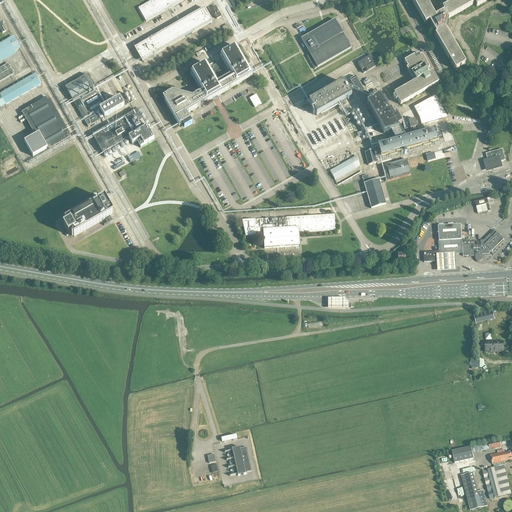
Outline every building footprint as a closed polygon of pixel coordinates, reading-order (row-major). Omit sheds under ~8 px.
[(146,22),(166,10),(183,0),(153,0),(139,9),(139,8),(138,8),(146,22)] [(456,0),(442,8),(442,9),(443,11),(442,12),(440,13),(437,15),(437,17),(436,18),(425,0),(411,0),(425,24),(430,22),(431,24),(431,25),(434,31),(435,31),(436,33),(435,34),(435,35),(454,70),(455,70),(465,64),(465,63),(445,29),(444,27),(445,25),(446,24),(446,23),(446,22),(446,20),(448,19),(474,4),(476,7),(488,0),(456,0)] [(215,7),(211,9),(216,19),(221,17),(215,7)] [(204,9),(148,41),(135,48),(142,62),(212,22),(204,9)] [(351,48),(347,41),(335,20),(301,39),(310,55),(307,57),(314,69),(351,48)] [(124,32),(130,42),(139,37),(133,27),(124,32)] [(20,48),(12,35),(0,41),(0,61),(16,53),(14,51),(20,48)] [(236,47),(227,52),(220,56),(225,66),(212,73),(207,64),(190,73),(199,90),(200,90),(201,92),(192,97),(172,92),(163,97),(179,126),(182,124),(184,128),(192,123),(190,120),(187,113),(200,106),(202,106),(204,105),(204,103),(215,97),(253,76),(236,47)] [(415,56),(414,55),(404,61),(408,67),(406,68),(414,82),(394,94),(395,95),(393,97),(395,101),(398,100),(400,105),(438,83),(432,72),(430,73),(428,69),(430,68),(422,55),(420,56),(419,54),(415,56)] [(369,57),(361,62),(365,68),(367,72),(375,67),(373,63),(369,57)] [(8,63),(0,68),(0,81),(14,74),(8,63)] [(3,92),(0,93),(0,94),(6,105),(10,102),(12,101),(19,97),(23,95),(28,92),(32,90),(35,88),(39,86),(41,85),(35,75),(35,74),(34,74),(25,79),(22,81),(17,84),(13,86),(6,90),(3,92)] [(88,75),(65,88),(73,101),(83,118),(88,116),(81,103),(98,93),(88,75)] [(364,90),(356,76),(350,80),(356,90),(357,93),(358,94),(360,92),(364,90)] [(347,88),(346,87),(344,83),(309,103),(316,116),(351,96),(347,88)] [(347,86),(346,87),(347,88),(357,93),(358,94),(371,101),(372,101),(373,100),(373,99),(360,92),(356,90),(347,86)] [(326,93),(323,89),(316,93),(319,97),(326,93)] [(257,94),(250,98),(255,107),(262,103),(257,94)] [(384,94),(380,97),(384,104),(389,102),(384,94)] [(97,96),(86,102),(87,104),(98,98),(97,96)] [(104,118),(125,106),(127,105),(123,97),(100,110),(104,118)] [(379,97),(367,104),(384,134),(398,130),(397,127),(401,125),(396,115),(391,118),(379,97)] [(63,124),(59,117),(56,111),(48,98),(22,113),(26,111),(39,133),(24,142),(33,157),(48,148),(48,150),(71,137),(63,124)] [(100,102),(90,108),(91,110),(102,104),(100,102)] [(391,106),(387,108),(391,115),(395,113),(391,106)] [(137,110),(116,123),(93,136),(103,153),(129,139),(132,145),(137,142),(140,148),(154,140),(147,128),(137,110)] [(95,115),(91,118),(85,121),(84,121),(88,127),(98,121),(99,121),(95,115)] [(417,127),(415,119),(408,121),(410,129),(417,127)] [(435,130),(434,130),(431,131),(430,131),(427,132),(426,132),(421,134),(415,135),(415,136),(410,137),(409,137),(404,139),(403,139),(398,140),(397,141),(392,142),(391,142),(386,144),(385,144),(382,145),(379,146),(378,146),(378,147),(379,149),(374,150),(373,150),(370,151),(369,152),(368,152),(365,153),(366,159),(367,159),(368,165),(369,165),(372,164),(377,163),(377,162),(376,158),(377,157),(379,157),(381,156),(381,157),(382,156),(385,155),(385,156),(385,155),(388,154),(388,155),(389,154),(394,153),(395,153),(400,151),(401,151),(406,149),(406,150),(407,149),(412,148),(413,148),(412,148),(418,146),(424,145),(424,144),(429,143),(430,143),(433,142),(434,142),(437,141),(438,141),(443,139),(443,138),(442,134),(442,133),(441,133),(442,133),(436,135),(435,131),(435,130)] [(312,138),(316,145),(326,140),(323,134),(320,135),(319,133),(314,135),(313,136),(314,138),(312,138)] [(488,162),(486,162),(486,165),(487,166),(488,167),(489,168),(490,169),(496,163),(496,164),(499,163),(500,163),(500,162),(506,161),(502,149),(486,154),(488,162)] [(355,156),(331,170),(336,179),(361,165),(355,156)] [(406,160),(382,167),(386,182),(410,175),(406,160)] [(368,175),(363,177),(362,177),(364,184),(371,209),(386,204),(379,180),(370,182),(368,175)] [(101,201),(98,203),(65,221),(65,222),(66,225),(63,226),(68,235),(72,233),(74,237),(103,220),(105,219),(113,214),(113,215),(113,214),(105,199),(101,201)] [(490,211),(488,199),(475,202),(476,207),(486,204),(488,212),(490,211)] [(247,220),(242,221),(246,237),(254,236),(254,234),(263,235),(264,249),(299,246),(299,247),(300,247),(299,233),(335,230),(335,231),(334,215),(255,220),(250,220),(250,219),(247,219),(247,220)] [(440,249),(438,252),(424,253),(424,262),(437,262),(444,253),(462,252),(462,245),(461,225),(438,226),(439,237),(439,245),(440,249)] [(475,245),(462,245),(462,252),(463,256),(470,256),(475,256),(476,259),(476,260),(477,261),(478,262),(480,262),(482,261),(482,260),(483,259),(482,255),(489,254),(489,253),(490,252),(492,251),(504,240),(497,233),(494,230),(484,241),(480,241),(481,246),(475,246),(475,245)] [(406,257),(405,246),(401,246),(401,254),(398,254),(398,261),(402,261),(405,261),(405,257),(406,257)] [(338,299),(328,299),(328,309),(350,309),(350,303),(345,299),(338,299)] [(492,311),(474,315),(476,323),(478,323),(479,322),(494,319),(492,311)] [(504,342),(486,342),(486,351),(490,351),(490,352),(504,352),(504,342)] [(479,359),(471,360),(472,368),(480,367),(479,359)] [(501,447),(500,441),(489,444),(488,443),(472,447),(474,453),(490,450),(490,449),(501,447)] [(232,449),(238,476),(246,474),(245,472),(252,471),(246,447),(240,448),(240,447),(232,449)] [(455,463),(474,459),(471,447),(452,451),(455,463)] [(511,456),(511,451),(507,452),(505,452),(504,449),(498,451),(498,453),(490,455),(492,465),(493,465),(494,469),(483,472),(490,499),(495,498),(495,499),(502,497),(501,496),(511,493),(504,466),(502,467),(501,463),(507,461),(511,459),(511,456)] [(214,455),(207,456),(209,463),(216,462),(214,455)] [(478,492),(473,473),(461,476),(470,511),(487,506),(483,491),(478,492)]
